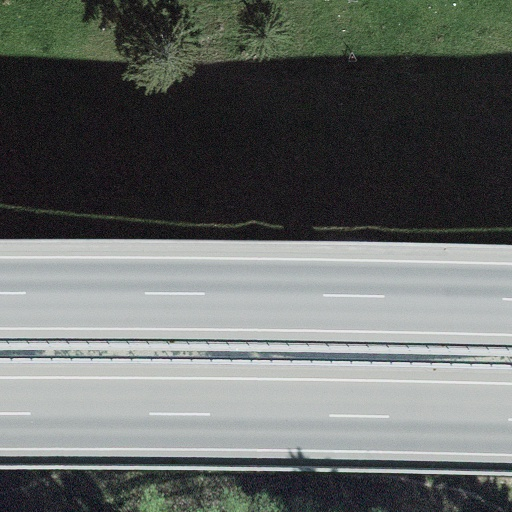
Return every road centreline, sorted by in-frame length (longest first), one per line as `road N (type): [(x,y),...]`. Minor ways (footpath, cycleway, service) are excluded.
road 1 (motorway): [(511,302),(0,295)]
road 2 (motorway): [(0,415),(511,422)]
